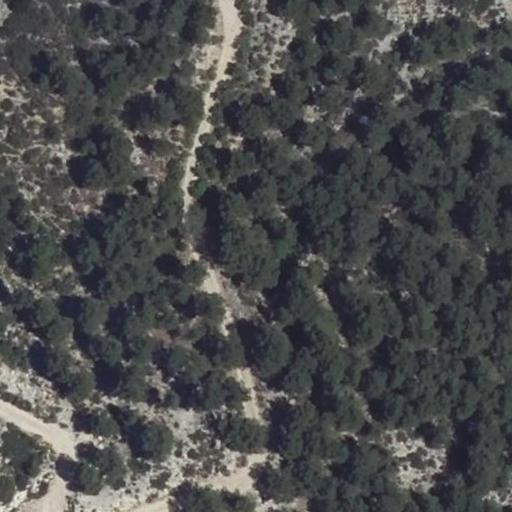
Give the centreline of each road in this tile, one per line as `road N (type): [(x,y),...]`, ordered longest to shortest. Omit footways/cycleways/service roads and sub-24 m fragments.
road 1 (unclassified): [(152,511),(241,476),(256,460),(252,391),(194,232),(192,179),(224,65),(229,0)]
road 2 (unclassified): [(0,403),(67,448),(68,474),(52,511)]
